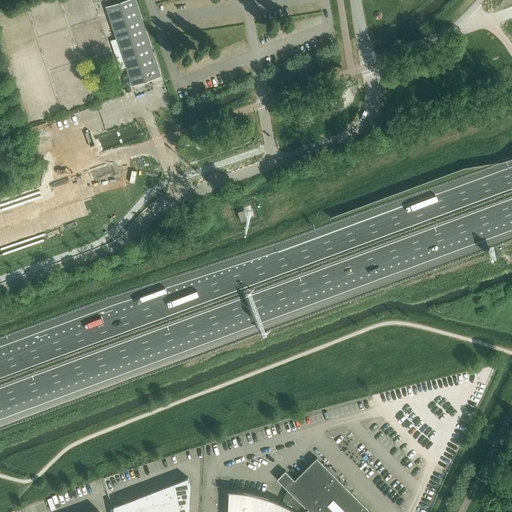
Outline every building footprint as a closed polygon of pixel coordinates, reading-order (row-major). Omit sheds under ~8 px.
[(160,73),(135,0),(126,0),(106,7),(112,24),(118,42),(120,48),(132,83),(160,73)] [(244,210),(238,212),(242,221),(247,219),(244,210)] [(400,421),(418,405),(406,392),(388,408),(400,421)] [(288,489),(282,502),(277,501),(273,499),(269,497),(264,496),(260,495),(255,494),(251,493),(246,492),(241,491),(237,491),(232,490),(227,490),(222,490),(218,490),(218,491),(230,491),(228,511),(371,511),(317,458),(295,480),(286,471),(278,479),(288,489)] [(181,511),(188,511),(190,488),(188,478),(186,479),(186,481),(176,483),(181,511)] [(168,511),(181,511),(176,483),(175,483),(176,485),(164,487),(168,511)] [(163,490),(152,492),(155,511),(168,511),(164,487),(163,488),(163,490)] [(151,495),(139,497),(142,511),(155,511),(152,492),(151,492),(151,495)] [(142,511),(139,497),(139,499),(127,502),(127,504),(117,506),(117,505),(115,506),(115,511),(142,511)]
